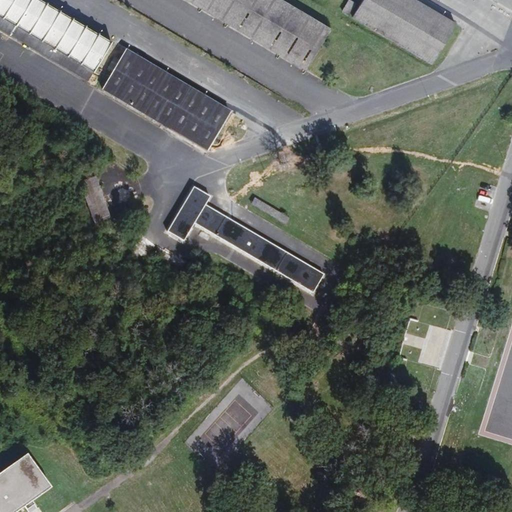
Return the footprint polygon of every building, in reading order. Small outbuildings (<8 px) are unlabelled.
[(0,0),(0,29),(87,81),(111,40),(43,0),(0,0)] [(328,30),(277,0),(178,0),(302,74),(328,30)] [(362,0),(353,15),(431,63),(454,25),(413,0),(362,0)] [(231,116),(126,51),(101,92),(206,156),(231,116)] [(112,223),(95,177),(80,182),(97,228),(112,223)] [(193,188),(167,232),(184,243),(194,226),(206,207),(211,198),(193,188)] [(254,199),(251,205),(285,224),(288,218),(254,199)] [(325,278),(206,207),(194,226),(313,297),(325,278)] [(9,281),(0,256),(0,282),(0,284),(9,281)] [(25,458),(0,475),(0,511),(25,511),(50,495),(25,458)]
